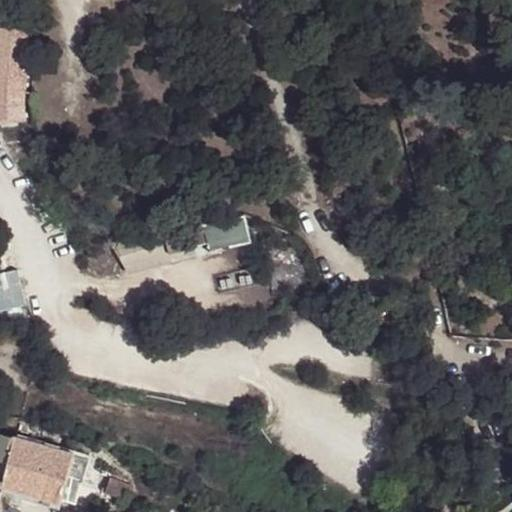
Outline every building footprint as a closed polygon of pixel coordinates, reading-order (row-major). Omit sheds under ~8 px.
[(30,32),(19,30),(0,29),(0,121),(27,119),(23,108),(28,51),(30,32)] [(241,213),(198,223),(204,249),(247,240),(241,213)] [(182,226),(110,243),(125,266),(188,249),(182,226)] [(0,274),(0,312),(23,309),(18,272),(0,274)] [(0,483),(2,484),(15,439),(0,434),(0,483)] [(88,460),(15,439),(2,484),(1,488),(61,504),(63,500),(68,477),(83,480),(88,460)] [(131,483),(111,477),(107,494),(128,500),(131,483)]
